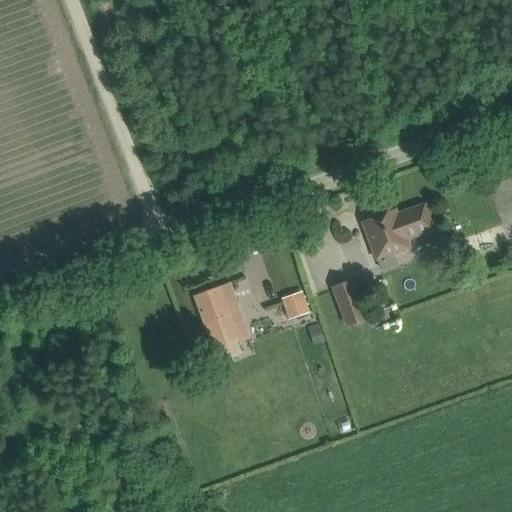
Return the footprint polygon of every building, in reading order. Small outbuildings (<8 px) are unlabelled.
[(437,232),(434,223),(427,204),(397,215),(396,210),(364,222),(378,261),(379,260),(382,270),(398,265),(394,255),(412,249),(410,242),(437,232)] [(333,288),(347,326),(368,318),(354,280),(333,288)] [(196,297),(203,316),(215,349),(239,340),(235,329),(246,325),(231,284),(196,297)] [(283,298),(289,319),(309,313),(302,292),(283,298)] [(308,327),(314,344),(325,340),(319,324),(308,327)]
